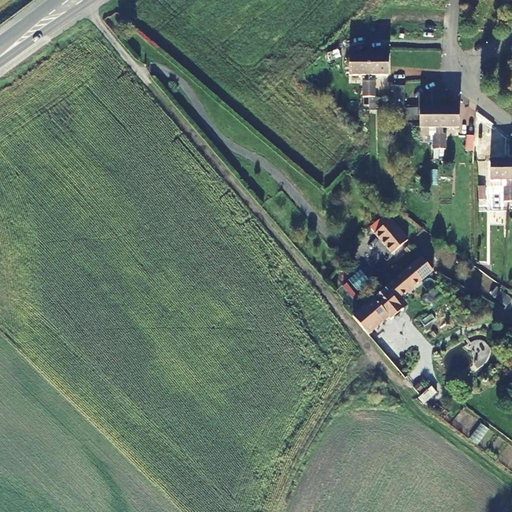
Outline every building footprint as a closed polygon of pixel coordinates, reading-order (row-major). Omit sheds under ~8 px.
[(367,81),(367,97),(373,97),(373,81),(370,81),(370,75),(387,75),(387,54),(367,55),(367,75),(367,81)] [(367,75),(367,55),(348,55),(348,75),(367,75)] [(393,124),(400,124),(400,107),(403,107),(403,95),(390,95),(390,100),(393,100),(393,124)] [(437,129),(437,108),(418,108),(418,129),(432,129),(432,135),(432,151),(437,151),(437,149),(437,135),(437,129)] [(457,108),(437,108),(437,129),(457,129),(457,108)] [(472,152),(473,136),(465,135),(464,151),(472,152)] [(489,181),(508,181),(508,161),(489,161),(489,181)] [(393,254),(410,240),(393,220),(377,234),(393,254)] [(403,275),(353,317),(368,336),(390,318),(391,320),(393,318),(396,318),(399,316),(400,314),(401,311),(403,309),(396,301),(433,271),(423,258),(403,275)]
